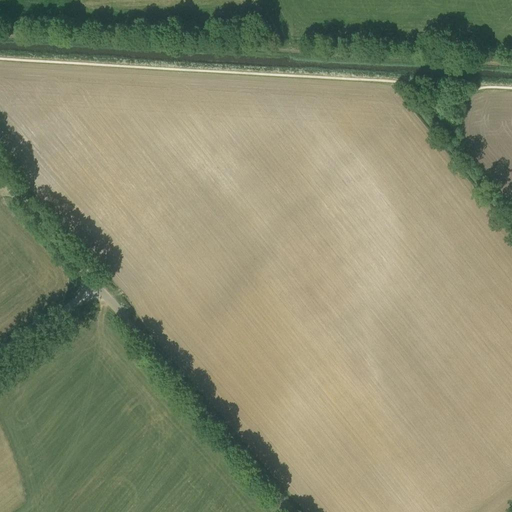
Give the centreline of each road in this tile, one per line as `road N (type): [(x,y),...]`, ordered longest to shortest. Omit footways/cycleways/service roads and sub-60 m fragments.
road 1 (track): [(0,35),(511,62)]
road 2 (unclassified): [(296,511),(94,285)]
road 3 (unclassified): [(94,285),(0,172)]
